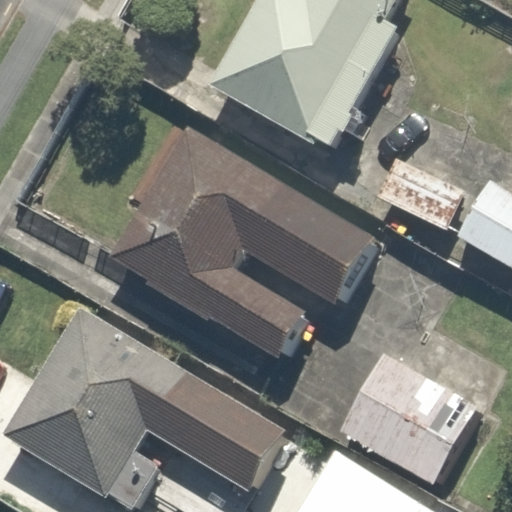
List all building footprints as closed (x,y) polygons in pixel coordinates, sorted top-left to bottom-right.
[(262,0),(216,93),(341,155),(419,0),(262,0)] [(314,315),(241,269),(255,247),(348,305),(384,247),(193,127),(111,258),(282,366),(314,315)] [(407,153),(383,201),(452,235),(476,187),(407,153)] [(511,187),(496,178),(459,238),(511,271),(511,187)] [(83,305),(6,435),(127,507),(166,441),(259,496),(297,432),(83,305)] [(392,348),(341,433),(440,492),(491,407),(392,348)] [(444,511),(342,447),(300,511),(444,511)]
